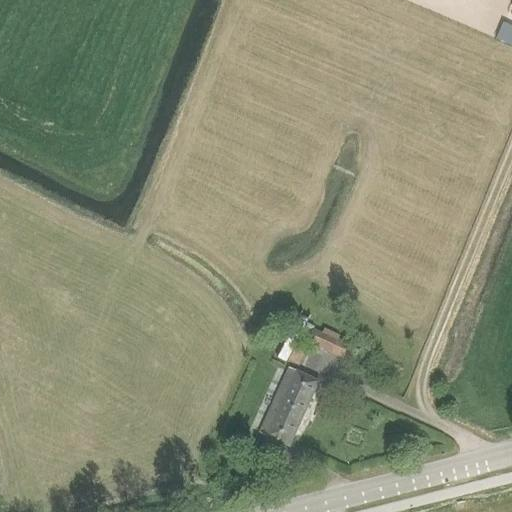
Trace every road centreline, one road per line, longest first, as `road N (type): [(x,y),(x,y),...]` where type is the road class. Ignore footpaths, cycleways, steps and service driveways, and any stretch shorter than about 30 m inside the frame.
road 1 (track): [(511,147),(417,390),(426,418),(477,450),(481,462)]
road 2 (secondary): [(286,511),(511,454)]
